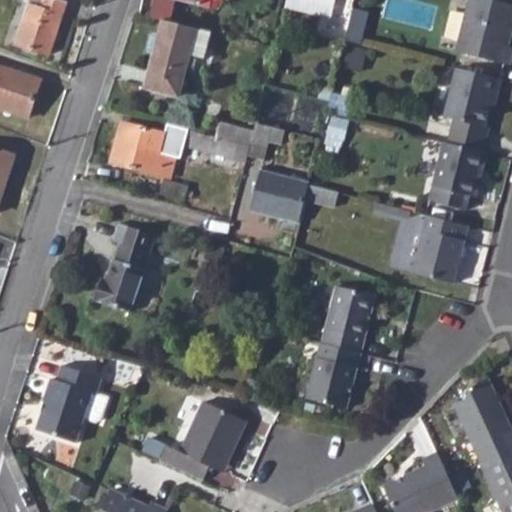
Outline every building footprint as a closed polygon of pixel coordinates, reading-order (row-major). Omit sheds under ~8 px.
[(28,6),(15,46),(47,57),(64,6),(46,0),(41,0),(39,10),(28,6)] [(170,0),(214,10),(216,1),(212,0),(170,0)] [(511,6),(483,0),(468,0),(456,53),(510,66),(511,57),(511,49),(507,48),(511,35),(507,34),(508,27),(511,27),(511,6)] [(366,13),(351,9),(343,41),(358,45),(366,13)] [(195,28),(163,19),(144,90),(177,98),(188,56),(195,28)] [(195,28),(188,56),(202,59),(209,32),(195,28)] [(347,47),(342,67),(356,71),(362,51),(347,47)] [(0,68),(0,111),(26,120),(38,80),(0,68)] [(499,81),(461,71),(448,120),(452,121),(446,146),(480,155),(486,130),(482,129),(490,97),(494,98),(499,81)] [(350,96),(331,91),(324,115),(344,120),(350,96)] [(248,147),(245,157),(260,161),(264,146),(278,149),(283,131),(254,123),(252,132),(248,147)] [(119,124),(109,163),(166,180),(173,160),(158,156),(164,137),(119,124)] [(229,126),(224,141),(248,147),(252,132),(229,126)] [(187,131),(183,146),(243,163),(245,157),(248,147),(224,141),(187,131)] [(446,146),(444,146),(429,202),(464,212),(468,197),(475,199),(479,183),(476,181),(478,172),(482,173),(485,156),(480,155),(446,146)] [(0,151),(0,200),(14,156),(0,151)] [(249,212),(297,224),(302,201),(306,187),(307,184),(259,173),(249,212)] [(162,184),(159,196),(182,203),(185,190),(162,184)] [(306,187),(302,201),(331,209),(335,195),(306,187)] [(467,228),(426,218),(412,275),(452,286),(467,228)] [(100,279),(93,299),(130,311),(144,270),(142,269),(152,235),(117,224),(111,241),(119,243),(113,261),(111,260),(105,280),(100,279)] [(334,290),(320,346),(360,355),(373,299),(334,290)] [(320,346),(319,345),(305,401),(346,411),(360,355),(320,346)] [(41,414),(36,431),(76,444),(92,394),(97,396),(103,378),(63,365),(58,381),(51,378),(43,402),(48,404),(46,411),(41,414)] [(453,404),(481,464),(511,449),(511,430),(511,431),(488,381),(468,389),(466,399),(453,404)] [(166,448),(158,463),(201,483),(208,470),(212,471),(226,465),(245,423),(203,403),(179,453),(166,448)] [(511,511),(511,449),(481,464),(502,511),(511,511)] [(430,511),(457,499),(436,454),(421,460),(423,467),(383,487),(394,511),(430,511)] [(226,465),(212,471),(221,475),(226,465)] [(161,511),(151,507),(149,511),(111,493),(101,511),(161,511)]
